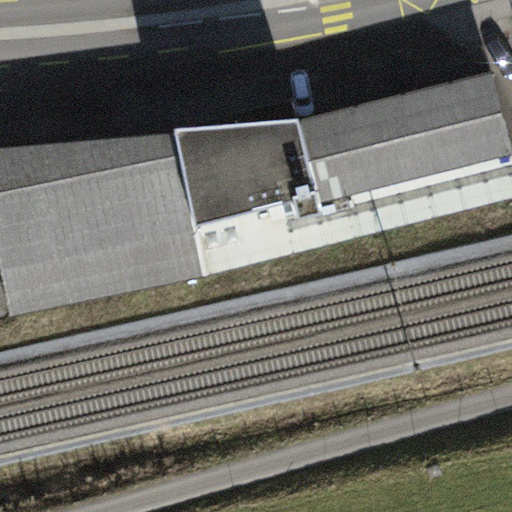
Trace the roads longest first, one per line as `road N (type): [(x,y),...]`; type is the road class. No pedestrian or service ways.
road 1 (residential): [(140,511),(511,393)]
road 2 (primary): [(0,34),(287,0)]
